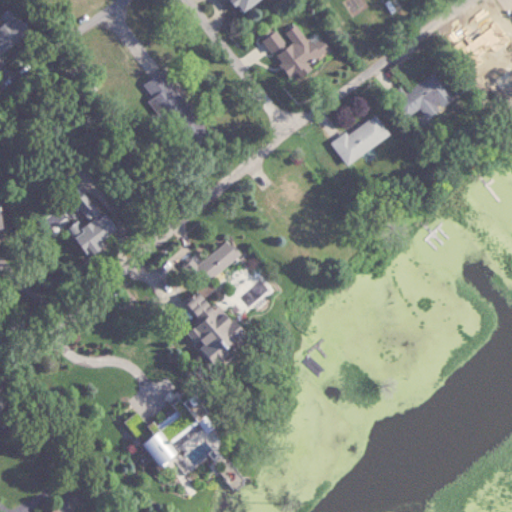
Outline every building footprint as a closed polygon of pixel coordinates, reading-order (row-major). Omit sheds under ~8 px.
[(263,0),(239,0),(248,12),(263,0)] [(0,45),(33,46),(33,17),(19,17),(19,12),(0,12),(0,45)] [(511,53),(511,41),(498,29),(470,58),(490,77),(511,53)] [(331,62),(318,40),(305,48),(300,39),(287,47),(305,77),(331,62)] [(187,99),(169,69),(147,83),(165,113),(187,99)] [(406,94),(436,70),(459,98),(429,122),(406,94)] [(337,145),(378,112),(394,133),(354,165),(337,145)] [(109,246),(99,253),(96,247),(91,251),(81,238),(77,240),(70,230),(82,221),(83,220),(87,225),(95,219),(92,214),(89,216),(73,195),(85,186),(106,214),(110,212),(123,230),(106,242),(109,246)] [(0,200),(2,200),(8,229),(0,230),(0,200)] [(241,242),(237,245),(233,239),(204,261),(216,277),(248,252),(241,242)] [(211,287),(195,300),(210,320),(194,332),(203,344),(210,338),(217,347),(229,338),(238,349),(255,335),(230,303),(226,306),(211,287)] [(178,440),(204,420),(196,409),(169,429),(178,440)] [(248,484),(238,462),(225,468),(235,490),(248,484)]
